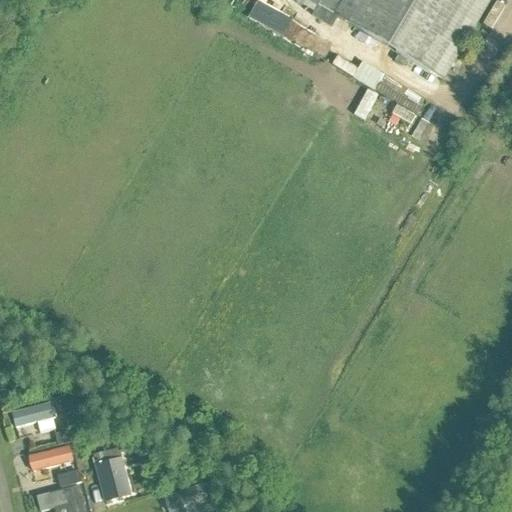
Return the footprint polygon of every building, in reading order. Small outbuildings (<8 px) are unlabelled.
[(290,0),(313,14),(311,17),(332,30),(337,21),(441,83),(490,0),(290,0)] [(312,32),(261,1),(250,17),(302,49),(312,32)] [(362,64),(352,80),(415,117),(425,102),(362,64)] [(394,115),(327,75),(319,88),(342,101),(345,95),(358,102),(345,123),(378,142),(394,115)] [(51,407),(11,416),(15,432),(55,422),(51,407)] [(69,450),(28,460),(31,475),(73,465),(69,450)] [(120,461),(94,468),(104,506),(131,499),(120,461)] [(83,511),(78,488),(35,499),(38,511),(49,511),(53,511),(52,511),(83,511)] [(203,488),(163,502),(166,511),(201,511),(200,507),(208,504),(203,488)]
